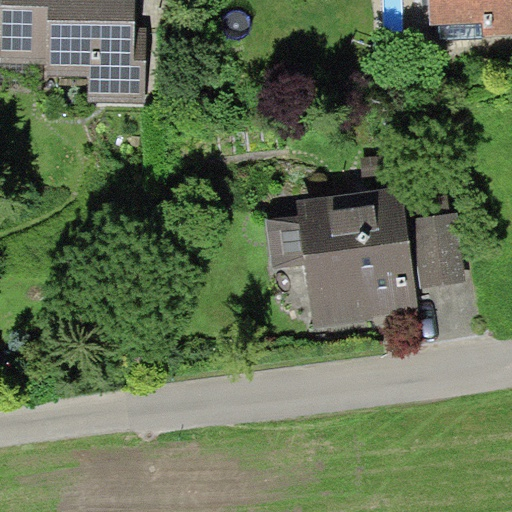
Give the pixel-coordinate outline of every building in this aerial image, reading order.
[(136,28),(136,0),(0,0),(0,44),(0,62),(47,63),(47,75),(88,76),(88,102),(145,103),(146,60),(144,60),(145,28),(136,28)] [(511,35),(511,0),(429,0),(430,24),(483,22),(483,37),(511,35)] [(417,314),(402,185),(296,198),(298,213),(266,217),(272,269),(305,265),(313,327),(417,314)] [(408,196),(411,218),(451,213),(448,190),(408,196)] [(411,218),(421,286),(468,280),(458,211),(451,213),(411,218)]
